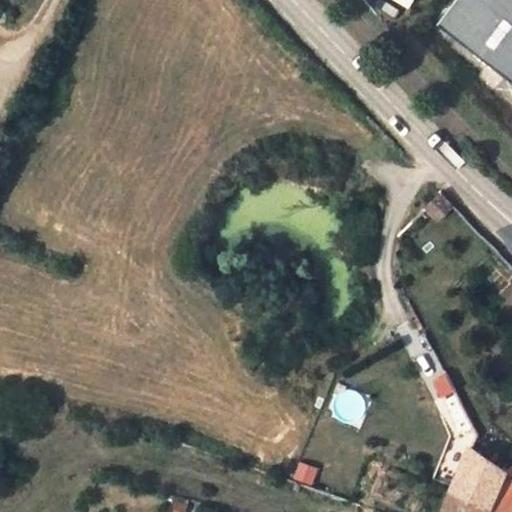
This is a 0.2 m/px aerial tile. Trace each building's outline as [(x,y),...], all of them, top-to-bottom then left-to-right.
[(511,0),(448,0),(432,23),(511,82),(511,0)] [(459,214),(443,198),(415,218),(428,235),(459,214)] [(438,399),(454,391),(446,375),(430,383),(438,399)] [(446,482),(484,504),(501,459),(466,438),(446,482)] [(511,451),(501,459),(511,467),(511,451)] [(511,511),(511,467),(501,459),(484,504),(499,511),(511,511)] [(311,486),(318,467),(297,460),(291,479),(311,486)] [(499,511),(484,504),(446,482),(431,511),(499,511)] [(184,511),(187,498),(169,495),(165,511),(184,511)]
